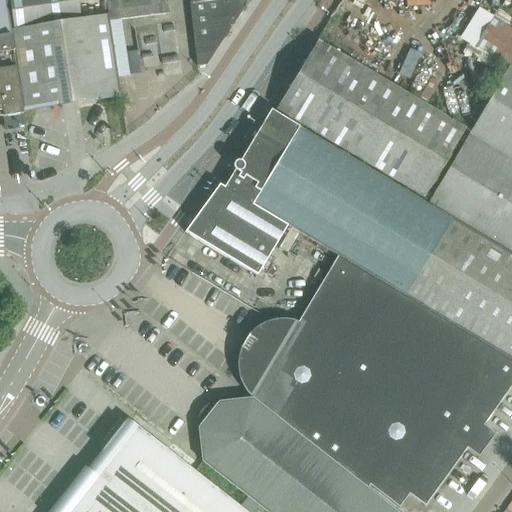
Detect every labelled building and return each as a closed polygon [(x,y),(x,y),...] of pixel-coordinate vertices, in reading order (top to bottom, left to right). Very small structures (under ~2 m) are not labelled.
[(0,0),(0,54),(14,52),(6,0),(0,0)] [(10,0),(24,113),(121,97),(108,15),(82,18),(79,0),(10,0)] [(190,3),(189,3),(197,67),(199,67),(206,66),(243,11),(241,0),(192,0),(193,2),(190,3)] [(511,26),(494,16),(476,47),(510,67),(511,64),(511,26)] [(276,111),(424,199),(466,132),(318,42),(276,111)] [(14,52),(0,54),(0,112),(1,113),(2,118),(22,115),(14,52)] [(511,68),(510,67),(471,133),(511,158),(511,68)] [(511,252),(428,204),(270,112),(224,189),(287,227),(337,258),(511,361),(511,252)] [(511,252),(511,158),(471,133),(428,204),(511,252)] [(287,227),(280,226),(224,189),(219,186),(185,233),(257,277),(287,227)] [(511,386),(511,361),(337,258),(295,328),(286,326),(282,325),(277,326),(273,327),(269,329),(266,332),(265,337),(265,341),(266,345),(257,361),(253,362),(249,364),(245,367),(244,371),(244,376),(245,380),(247,384),(249,388),(252,391),(255,394),(252,399),(367,490),(370,486),(399,509),(409,496),(425,507),(467,449),(479,458),(496,435),(484,426),(511,386)] [(264,511),(394,511),(367,490),(252,399),(217,402),(198,429),(202,463),(264,511)] [(244,511),(130,422),(128,424),(123,421),(99,451),(104,455),(90,472),(87,470),(83,475),(78,471),(49,509),(52,511),(244,511)]
